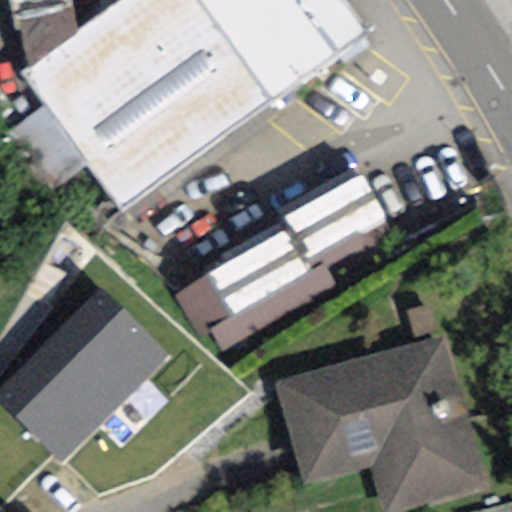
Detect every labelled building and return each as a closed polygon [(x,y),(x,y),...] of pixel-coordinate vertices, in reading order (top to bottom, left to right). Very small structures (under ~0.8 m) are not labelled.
[(125,0),(20,75),(124,215),(370,34),(344,0),(125,0)] [(292,214),(314,263),(392,228),(370,180),(292,214)] [(186,288),(221,350),(330,288),(295,227),(186,288)] [(0,405),(64,465),(168,358),(100,290),(0,389),(0,405)] [(444,338),(270,383),(298,486),(371,467),(382,511),(398,511),(484,489),(444,338)]
